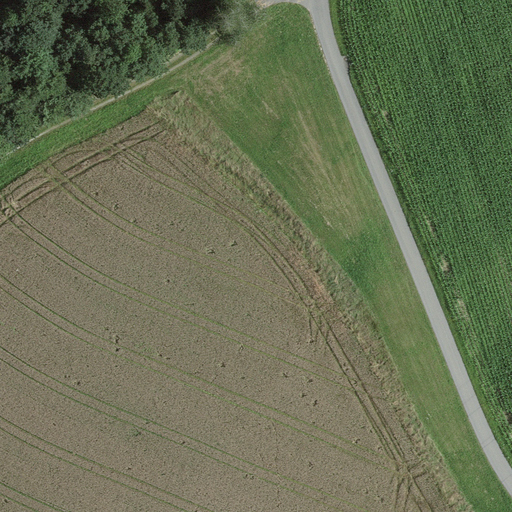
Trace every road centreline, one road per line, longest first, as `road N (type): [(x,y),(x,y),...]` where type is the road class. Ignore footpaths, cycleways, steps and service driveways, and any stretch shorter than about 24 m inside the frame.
road 1 (unclassified): [(318,0),(342,82),(473,408),(511,481)]
road 2 (track): [(265,0),(0,159)]
